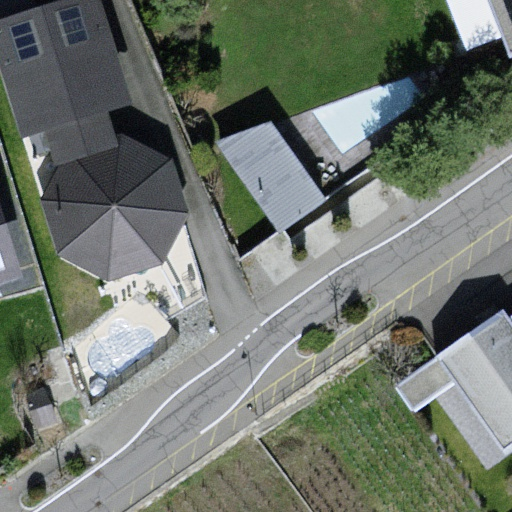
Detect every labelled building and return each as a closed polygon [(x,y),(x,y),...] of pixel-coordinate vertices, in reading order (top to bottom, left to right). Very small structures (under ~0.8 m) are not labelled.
[(0,0),(0,79),(25,144),(48,137),(54,163),(34,196),(58,263),(112,287),(164,274),(190,223),(166,163),(116,141),(109,122),(132,114),(93,0),(0,0)] [(511,0),(491,0),(511,51),(511,0)] [(274,131),(216,151),(282,243),(328,213),(274,131)] [(0,307),(12,305),(23,285),(0,207),(0,307)] [(511,318),(504,307),(395,382),(414,410),(456,380),(501,444),(511,436),(511,318)]
